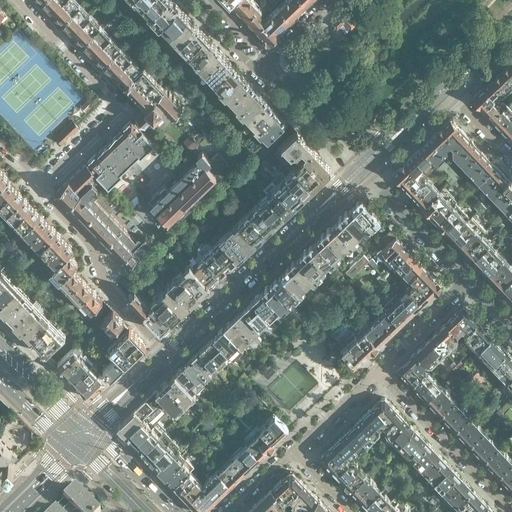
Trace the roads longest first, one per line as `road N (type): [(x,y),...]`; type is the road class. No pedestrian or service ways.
road 1 (residential): [(40,181),(114,104),(17,0)]
road 2 (residential): [(167,350),(109,292),(91,247),(40,181)]
road 3 (secondary): [(167,350),(318,209)]
road 4 (residential): [(511,510),(376,369)]
road 5 (residential): [(468,281),(364,173)]
road 6 (residential): [(363,159),(268,59)]
road 7 (residential): [(256,71),(351,170)]
road 8 (residential): [(376,369),(468,281)]
